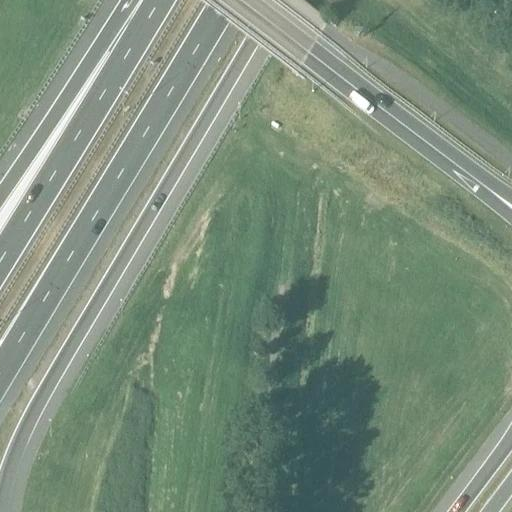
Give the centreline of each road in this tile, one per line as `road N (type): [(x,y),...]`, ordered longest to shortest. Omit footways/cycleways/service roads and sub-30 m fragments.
road 1 (motorway): [(1,511),(32,419),(276,0)]
road 2 (motorway): [(0,375),(223,0)]
road 3 (primary): [(511,207),(236,0)]
road 4 (motorway): [(158,0),(0,263)]
road 5 (motorway): [(157,0),(0,197)]
